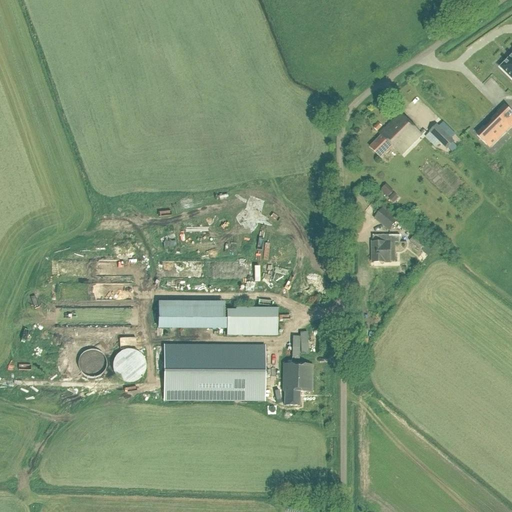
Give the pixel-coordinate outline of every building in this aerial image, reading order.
[(511,55),(500,68),(511,79),(511,55)] [(496,141),(502,135),(501,134),(510,125),(511,126),(511,113),(506,107),(491,122),(491,124),(486,129),(485,129),(478,135),(487,145),(493,138),(496,141)] [(392,147),(401,156),(422,135),(400,114),(380,134),(381,136),(370,148),(381,159),(392,147)] [(437,126),(430,133),(447,149),(453,143),(437,126)] [(389,183),(384,186),(390,196),(395,192),(389,183)] [(207,213),(215,212),(214,204),(206,205),(207,213)] [(375,219),(390,231),(395,224),(407,233),(409,230),(401,223),(383,209),(375,219)] [(373,263),(390,263),(390,262),(395,262),(395,243),(399,243),(399,236),(385,236),(378,236),(378,243),(372,243),(373,263)] [(222,238),(212,237),(212,246),(218,246),(218,251),(222,251),(222,238)] [(279,264),(280,259),(277,258),(279,249),(268,246),(265,260),(279,264)] [(430,246),(424,254),(428,256),(433,248),(430,246)] [(188,262),(193,273),(205,268),(200,257),(188,262)] [(254,287),(244,291),(246,296),(256,292),(254,287)] [(223,307),(159,306),(159,330),(223,331),(223,307)] [(276,337),(277,312),(226,311),(226,337),(276,337)] [(303,329),(307,321),(303,319),(299,327),(303,329)] [(291,320),(284,323),(287,329),(294,325),(291,320)] [(163,403),(264,403),(264,349),(164,349),(163,403)] [(128,384),(133,383),(138,381),(143,376),(145,371),(146,365),(144,359),(140,354),(135,351),(128,350),(122,352),(117,356),(113,362),(113,368),(114,374),(117,379),(123,382),(128,384)] [(282,365),(282,393),(284,393),(284,406),(299,407),(299,393),(312,393),(313,366),(282,365)] [(15,379),(15,389),(26,388),(26,379),(15,379)]
